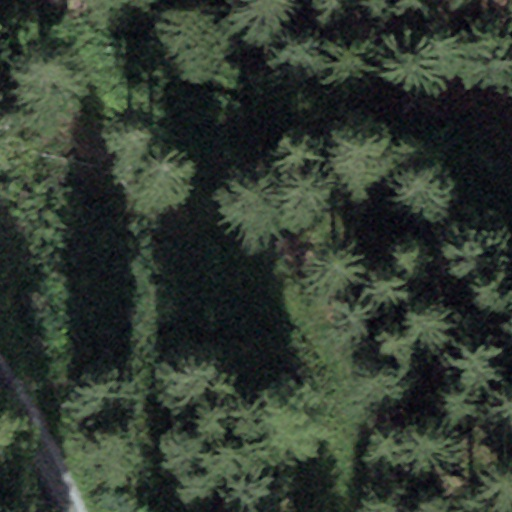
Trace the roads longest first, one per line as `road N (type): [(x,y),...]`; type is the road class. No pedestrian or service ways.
road 1 (track): [(354,511),(348,384),(301,315),(186,172),(53,47),(0,34)]
road 2 (track): [(0,383),(61,511)]
